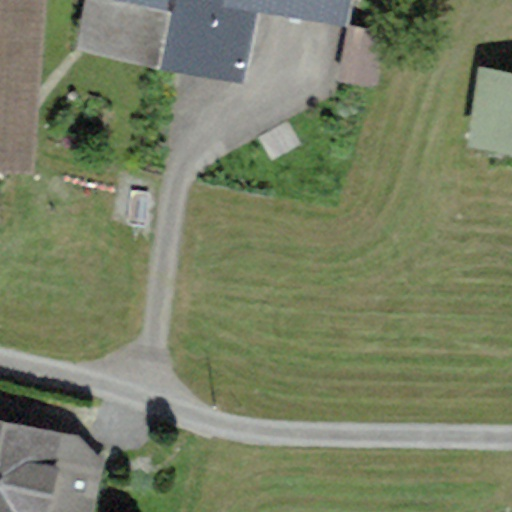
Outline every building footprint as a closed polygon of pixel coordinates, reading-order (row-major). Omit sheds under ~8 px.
[(0,0),(0,131),(10,133),(20,0),(0,0)] [(97,0),(93,21),(166,37),(173,0),(97,0)] [(239,54),(251,0),(173,0),(166,37),(239,54)] [(511,66),(490,63),(483,120),(511,124),(511,66)] [(0,502),(33,510),(37,495),(81,505),(94,449),(49,439),(50,435),(0,423),(0,502)]
